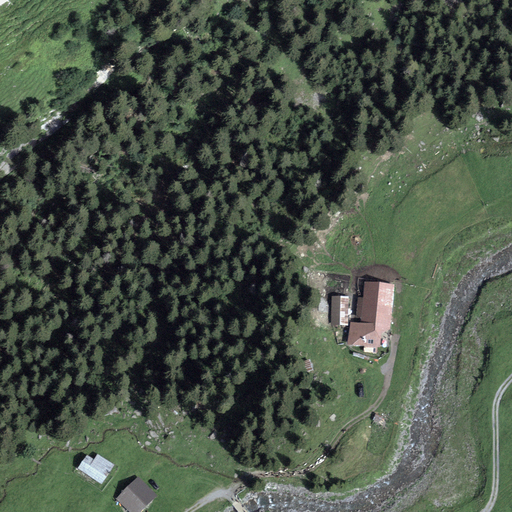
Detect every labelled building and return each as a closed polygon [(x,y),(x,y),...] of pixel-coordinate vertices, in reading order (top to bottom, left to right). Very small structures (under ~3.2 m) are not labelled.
[(377,283),(377,286),(366,285),(362,326),(352,325),(350,343),(365,345),(364,351),(376,352),(377,346),(378,346),(381,327),(388,328),(392,287),(380,286),(380,284),(377,283)] [(347,298),(333,298),(333,324),(346,324),(347,298)] [(101,482),(112,466),(98,457),(94,463),(87,458),(80,468),(101,482)] [(138,480),(128,489),(145,506),(155,496),(138,480)] [(132,511),(138,511),(145,506),(128,489),(119,498),(132,511)]
